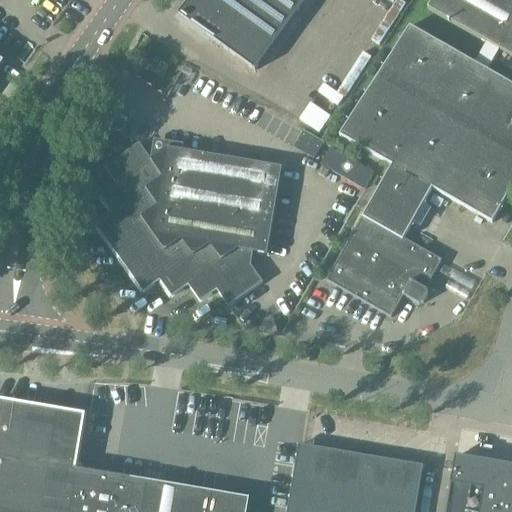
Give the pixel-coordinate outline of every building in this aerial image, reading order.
[(191,0),(179,17),(255,72),(306,0),(191,0)] [(499,51),(511,58),(511,0),(433,0),(428,11),(487,44),(499,51)] [(363,219),(327,282),(391,318),(404,297),(419,305),(424,304),(427,300),(428,297),(427,292),(425,291),(442,262),(404,241),(432,190),(492,224),(511,189),(511,85),(487,72),(499,51),(487,44),(475,65),(456,54),(410,28),(339,137),(392,167),(362,219),(363,219)] [(148,70),(160,79),(168,68),(156,59),(148,70)] [(105,170),(117,186),(101,198),(113,214),(96,226),(144,294),(160,282),(172,298),(189,287),(200,303),(218,291),(230,308),(264,285),(251,267),(253,254),(268,256),(282,169),(167,150),(151,162),(139,145),(105,170)] [(0,511),(247,511),(249,500),(214,494),(103,475),(104,468),(90,466),(89,473),(76,470),(85,416),(63,413),(49,410),(0,401),(0,511)] [(415,511),(423,468),(299,447),(287,511),(415,511)] [(446,511),(511,511),(511,467),(456,458),(446,511)]
